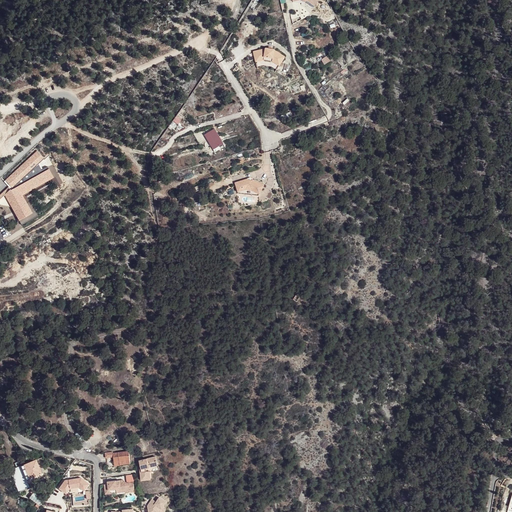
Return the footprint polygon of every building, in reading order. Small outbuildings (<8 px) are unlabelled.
[(265,48),(252,50),(254,58),(266,55),(272,56),(282,63),(286,57),(276,50),(276,49),(265,47),(265,48)] [(266,55),(254,58),(255,61),(267,58),(270,59),(281,66),(282,63),(272,56),(266,55)] [(284,123),(294,118),(290,110),(280,115),(284,123)] [(214,149),(223,143),(215,128),(205,134),(214,149)] [(36,166),(39,163),(44,158),(36,151),(29,159),(36,166)] [(15,212),(19,221),(32,213),(22,195),(54,178),(48,166),(42,169),(39,163),(36,166),(29,159),(5,180),(10,186),(9,187),(0,194),(0,198),(4,195),(7,193),(10,196),(8,198),(15,208),(13,210),(15,212)] [(235,182),(238,192),(245,190),(254,190),(262,193),(265,183),(253,179),(248,179),(235,182)] [(4,195),(13,210),(15,208),(8,198),(10,196),(7,193),(4,195)] [(112,458),(113,462),(118,461),(119,465),(130,463),(128,451),(112,453),(112,452),(105,453),(105,458),(112,458)] [(145,467),(157,464),(155,456),(138,460),(140,468),(139,468),(140,480),(150,479),(149,471),(146,472),(145,467)] [(35,460),(10,470),(19,491),(29,487),(27,483),(42,477),(35,460)] [(107,484),(104,485),(105,491),(108,490),(111,494),(115,493),(116,493),(116,491),(124,490),(126,492),(127,493),(129,490),(134,489),(133,482),(126,483),(122,480),(112,481),(110,484),(107,484)] [(146,505),(147,511),(151,510),(153,511),(160,511),(164,511),(163,508),(161,507),(165,501),(158,497),(155,501),(151,498),(146,499),(143,504),(146,505)]
